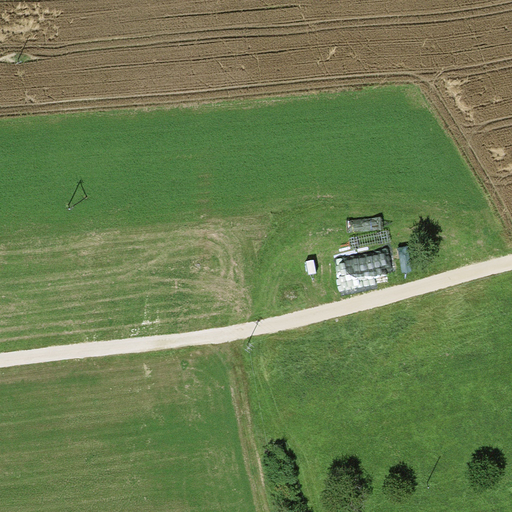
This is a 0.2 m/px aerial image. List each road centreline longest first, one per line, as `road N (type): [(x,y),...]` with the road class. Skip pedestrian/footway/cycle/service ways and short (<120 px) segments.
road 1 (track): [(0,361),(264,330),(511,265)]
road 2 (track): [(264,511),(234,380),(238,350),(264,330)]
